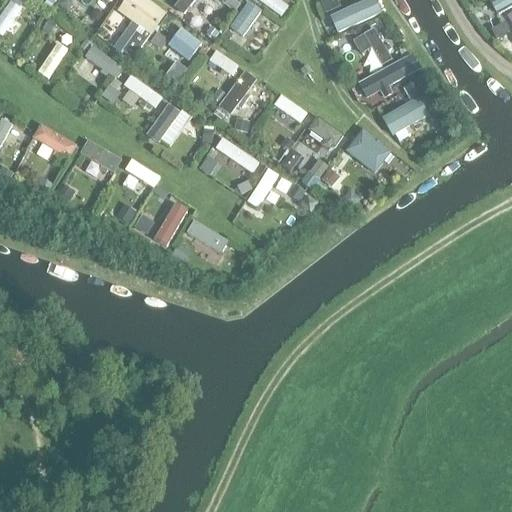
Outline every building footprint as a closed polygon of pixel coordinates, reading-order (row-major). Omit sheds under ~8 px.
[(0,30),(8,34),(23,4),(15,0),(9,0),(0,19),(0,30)] [(151,0),(130,0),(123,10),(135,18),(116,45),(127,52),(137,38),(141,41),(149,29),(152,31),(166,10),(151,0)] [(182,0),(177,7),(190,17),(203,0),(182,0)] [(229,28),(242,37),(262,9),(248,0),(229,28)] [(289,3),(283,0),(259,0),(283,14),(289,3)] [(336,0),(320,0),(324,11),(338,7),(336,0)] [(332,29),(382,16),(377,0),(369,0),(327,11),(332,29)] [(511,0),(489,0),(483,4),(489,15),(511,2),(511,0)] [(351,38),(358,53),(370,48),(378,65),(392,59),(377,26),(351,38)] [(52,78),(69,46),(59,41),(42,72),(52,78)] [(231,75),(239,65),(216,48),(208,59),(231,75)] [(362,99),(390,89),(388,84),(407,77),(401,62),(355,80),(362,99)] [(246,70),(219,106),(230,114),(257,78),(246,70)] [(133,75),(127,85),(157,105),(163,95),(133,75)] [(301,123),(309,112),(281,93),(273,104),(301,123)] [(383,117),(395,135),(431,111),(419,93),(383,117)] [(319,116),(305,135),(330,154),(344,134),(319,116)] [(361,127),(345,151),(377,171),(393,148),(361,127)] [(222,137),(215,147),(253,171),(260,161),(222,137)] [(276,158),(290,169),(303,153),(290,142),(276,158)] [(319,178),(334,185),(340,170),(315,159),(306,181),(316,186),(319,178)] [(259,208),(279,174),(267,167),(247,201),(259,208)] [(195,218),(186,231),(221,253),(229,239),(195,218)]
